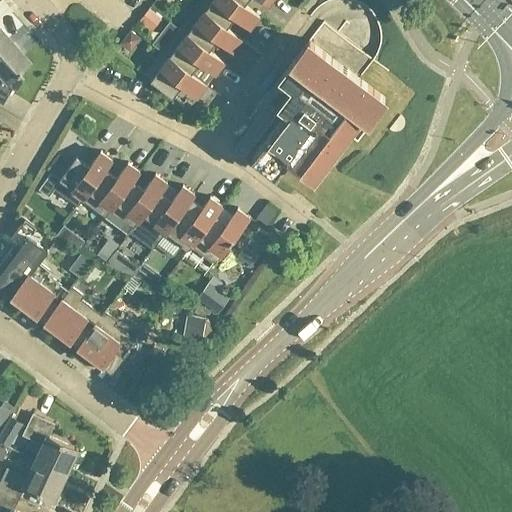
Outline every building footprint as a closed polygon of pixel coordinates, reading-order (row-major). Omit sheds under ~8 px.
[(259,18),(244,6),(243,7),(234,0),(199,0),(195,6),(226,30),(226,29),(235,18),(250,29),(259,18)] [(241,41),(226,29),(226,30),(195,6),(177,29),(208,53),(209,52),(218,41),(233,52),(241,41)] [(152,32),(160,22),(148,12),(139,22),(152,32)] [(359,80),(373,61),(323,23),(282,76),(288,81),(281,90),(283,106),(289,110),(252,158),(276,177),(290,158),(313,176),(350,129),(357,135),(384,100),(359,80)] [(224,64),(209,52),(208,53),(177,29),(159,51),(191,75),(200,63),(215,75),(224,64)] [(134,30),(120,44),(129,53),(143,40),(134,30)] [(0,106),(1,107),(10,93),(15,93),(20,84),(16,80),(20,77),(19,76),(29,67),(0,35),(0,106)] [(234,63),(247,78),(262,64),(249,50),(234,63)] [(197,98),(206,86),(191,75),(159,51),(142,73),(137,69),(136,71),(172,99),(182,86),(197,98)] [(401,119),(400,118),(400,117),(389,131),(391,132),(392,132),(395,133),(396,133),(398,132),(399,132),(400,131),(401,130),(402,129),(403,128),(403,126),(403,125),(403,124),(403,122),(403,121),(402,120),(401,119)] [(81,201),(87,193),(104,170),(105,170),(112,161),(100,152),(89,167),(76,158),(59,180),(51,174),(38,191),(48,198),(54,191),(77,208),(81,202),(81,201)] [(116,179),(105,170),(104,170),(87,193),(81,201),(81,202),(104,219),(109,213),(108,213),(132,181),(132,182),(139,172),(128,164),(116,179)] [(155,175),(144,190),(132,182),(132,181),(123,193),(108,213),(109,213),(104,219),(128,236),(129,234),(132,230),(136,225),(136,224),(159,193),(160,193),(166,185),(167,184),(155,175)] [(171,202),(160,193),(159,193),(136,224),(136,225),(132,230),(129,234),(152,251),(164,236),(163,236),(186,204),(187,204),(194,195),(183,186),(171,202)] [(214,215),(215,216),(222,206),(210,198),(199,213),(187,204),(186,204),(163,236),(164,236),(187,253),(191,247),(190,247),(214,215)] [(226,224),(215,216),(214,215),(190,247),(191,247),(213,264),(209,269),(210,270),(249,218),(237,209),(226,224)] [(24,221),(18,230),(30,239),(37,230),(24,221)] [(38,264),(39,263),(48,251),(47,250),(46,251),(30,239),(18,230),(10,240),(20,248),(16,253),(12,249),(0,264),(0,280),(0,281),(0,280),(0,287),(13,297),(38,264)] [(51,272),(39,263),(38,264),(13,297),(46,322),(69,292),(68,291),(48,276),(51,272)] [(73,284),(68,291),(69,292),(46,322),(79,347),(102,317),(101,316),(81,301),(84,297),(72,288),(75,285),(73,284)] [(208,286),(198,300),(216,314),(226,300),(208,286)] [(79,347),(113,372),(141,335),(140,334),(135,341),(114,326),(117,322),(106,313),(108,310),(107,309),(101,316),(102,317),(79,347)] [(35,463),(65,477),(78,452),(49,438),(54,426),(33,416),(23,437),(43,447),(35,463)] [(11,418),(6,427),(16,433),(21,424),(11,418)] [(53,503),(65,477),(35,463),(26,480),(6,470),(0,482),(0,491),(18,500),(23,489),(53,503)] [(18,500),(0,491),(0,511),(15,511),(13,511),(18,500)]
